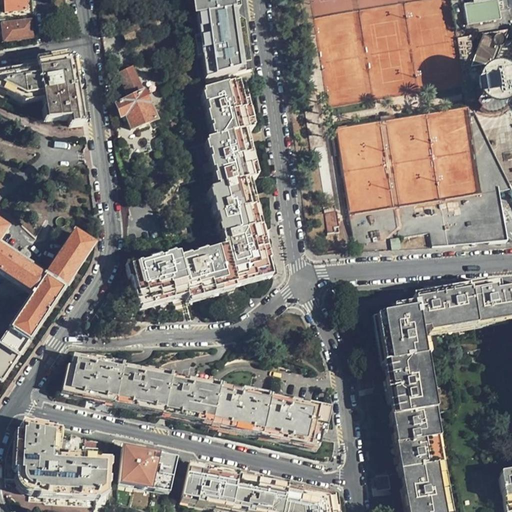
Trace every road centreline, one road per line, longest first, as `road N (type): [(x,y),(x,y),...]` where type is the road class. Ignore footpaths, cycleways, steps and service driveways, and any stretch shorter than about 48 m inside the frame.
road 1 (residential): [(18,404),(352,481)]
road 2 (residential): [(62,341),(108,265),(111,222),(87,44)]
road 3 (residential): [(256,0),(304,284)]
road 4 (residential): [(511,263),(304,284)]
road 5 (residential): [(304,284),(334,359),(352,481)]
road 6 (residential): [(177,337),(247,325),(304,284)]
